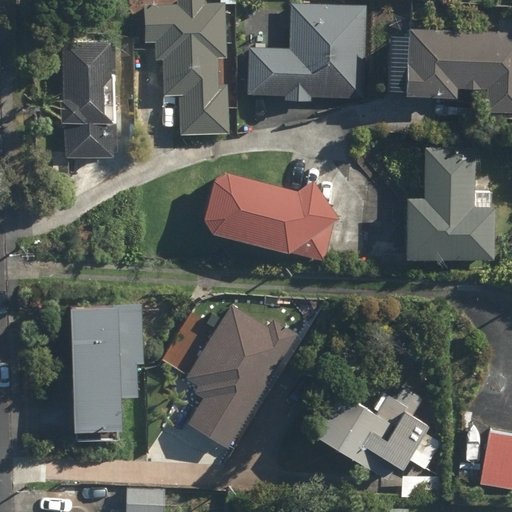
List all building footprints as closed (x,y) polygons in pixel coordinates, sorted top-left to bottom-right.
[(171,0),(172,5),(138,6),(139,43),(150,43),(151,60),(158,60),(159,96),(175,96),(176,135),(225,134),(223,85),(215,85),(214,59),(222,58),(221,3),(199,4),(199,0),(171,0)] [(286,50),(245,48),(243,95),(280,96),(280,102),(306,103),(306,97),(361,100),(364,6),(288,2),(286,50)] [(511,34),(399,30),(396,97),(448,100),(448,90),(480,91),(479,113),(511,114),(511,34)] [(111,41),(58,41),(59,100),(54,100),(54,124),(59,124),(60,159),(104,159),(104,125),(112,120),(111,41)] [(416,199),(398,199),(397,261),(490,263),(491,209),(469,209),(471,149),(418,148),(416,199)] [(194,222),(202,235),(279,255),(283,252),(320,262),(331,220),(305,181),(288,192),(219,173),(205,181),(194,222)] [(198,398),(183,424),(202,440),(224,451),(295,335),(269,319),(265,327),(226,304),(181,380),(193,387),(189,393),(198,398)] [(136,307),(59,309),(63,434),(112,433),(111,401),(132,400),(131,365),(138,365),(136,307)] [(181,375),(212,326),(189,310),(157,359),(181,375)] [(331,395),(304,437),(325,452),(383,483),(390,471),(393,473),(420,427),(407,419),(419,399),(386,379),(365,414),(331,395)] [(511,434),(486,430),(476,485),(511,491),(511,434)] [(435,477),(398,476),(397,498),(434,499),(435,477)] [(158,511),(160,491),(122,489),(120,511),(158,511)]
